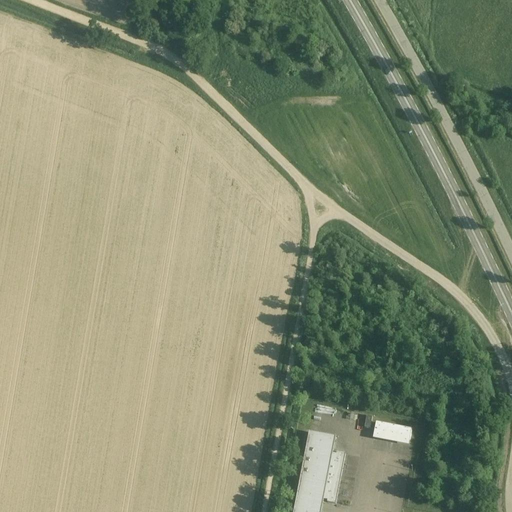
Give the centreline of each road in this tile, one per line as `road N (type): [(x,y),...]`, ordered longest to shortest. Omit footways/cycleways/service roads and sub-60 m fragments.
road 1 (secondary): [(511,314),(347,0)]
road 2 (unclassified): [(307,187),(171,57),(28,0)]
road 3 (unclassified): [(264,511),(314,225)]
road 4 (unclassified): [(511,251),(377,0)]
road 5 (unclassified): [(511,380),(458,295),(341,212)]
